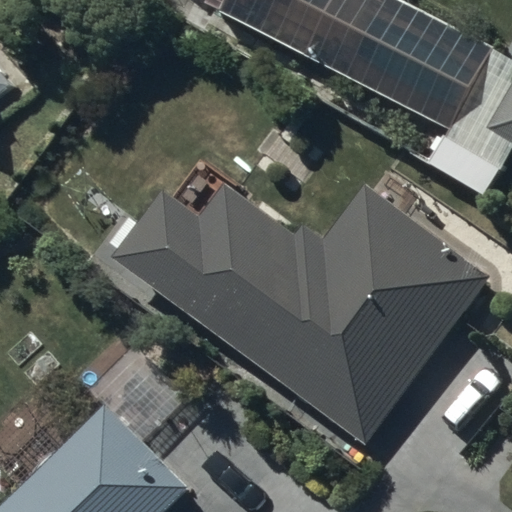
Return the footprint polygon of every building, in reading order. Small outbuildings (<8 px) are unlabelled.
[(390,0),(233,0),(224,19),(454,136),(496,53),(390,0)] [(0,107),(19,92),(0,68),(0,107)] [(511,153),(511,119),(498,145),(511,153)] [(452,143),(435,170),(487,201),(503,175),(452,143)] [(121,268),(368,449),(494,282),(369,191),(329,246),(307,230),(298,241),(231,192),(205,227),(169,201),(121,268)] [(37,493),(18,511),(181,511),(195,499),(114,416),(76,453),(75,453),(73,454),(71,454),(70,454),(68,455),(66,455),(65,456),(63,457),(61,457),(60,458),(58,459),(57,460),(55,461),(54,462),(53,463),(51,464),(50,465),(49,467),(48,468),(46,469),(45,471),(44,472),(43,473),(43,475),(42,476),(41,478),(40,480),(40,481),(39,483),(38,485),(38,486),(38,488),(37,490),(37,492),(37,493)]
